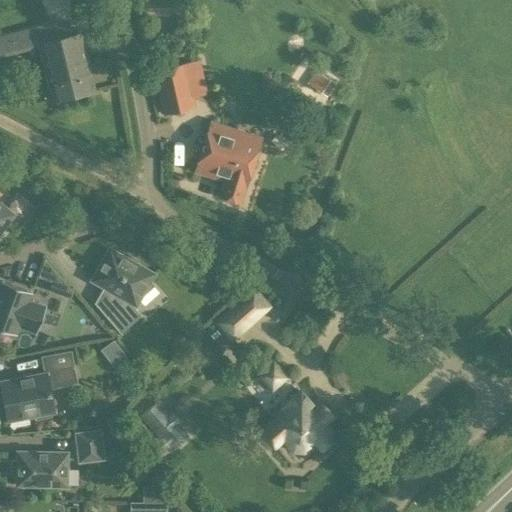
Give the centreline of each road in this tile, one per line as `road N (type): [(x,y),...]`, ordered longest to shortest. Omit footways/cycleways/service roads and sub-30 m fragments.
road 1 (unclassified): [(505,396),(190,228),(149,198),(144,118),(116,0)]
road 2 (unclassified): [(385,511),(505,396)]
